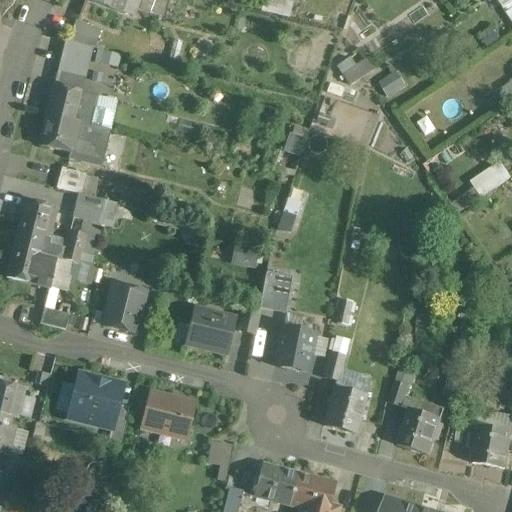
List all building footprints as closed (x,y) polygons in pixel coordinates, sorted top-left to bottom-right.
[(84,0),(123,16),(129,0),(84,0)] [(117,73),(121,55),(96,48),(92,66),(117,73)] [(397,71),(380,81),(389,96),(406,86),(397,71)] [(99,98),(55,87),(47,117),(112,133),(116,116),(96,111),(99,98)] [(112,133),(47,117),(40,147),(71,155),(69,161),(103,169),(112,133)] [(284,151),(300,157),(310,130),(294,125),(284,151)] [(499,164),(472,183),(476,189),(475,190),(481,199),(510,180),(510,179),(504,171),(499,164)] [(86,175),(62,169),(57,189),(80,195),(81,195),(86,175)] [(99,178),(86,175),(81,195),(94,198),(99,178)] [(475,190),(448,208),(454,217),(481,199),(475,190)] [(81,195),(80,195),(77,206),(102,213),(105,201),(94,198),(81,195)] [(57,208),(25,200),(21,220),(52,227),(57,208)] [(102,213),(77,206),(73,219),(83,221),(98,225),(99,225),(102,213)] [(52,227),(21,220),(14,249),(40,255),(42,246),(47,247),(48,244),(52,227)] [(98,225),(83,221),(79,234),(85,235),(77,264),(89,267),(100,225),(99,225),(98,225)] [(79,234),(70,232),(65,249),(62,261),(72,263),(77,264),(85,235),(79,234)] [(65,249),(48,244),(47,247),(42,246),(40,255),(56,259),(62,261),(65,249)] [(257,251),(237,247),(234,264),(254,267),(257,251)] [(40,255),(14,249),(6,279),(49,289),(49,288),(56,259),(40,255)] [(62,261),(56,259),(49,288),(64,292),(72,263),(62,261)] [(145,292),(112,284),(102,326),(135,335),(145,292)] [(279,307),(266,304),(261,326),(272,329),(273,327),(277,312),(278,312),(279,307)] [(259,310),(243,306),(237,331),(253,335),(259,310)] [(310,312),(295,309),(294,312),(288,311),(288,314),(278,312),(277,312),(273,327),(282,329),(282,328),(282,331),(281,331),(274,367),(307,374),(308,366),(311,354),(314,337),(320,338),(324,322),(315,320),(315,317),(310,315),(310,312)] [(68,316),(42,310),(38,325),(64,331),(68,316)] [(234,321),(194,311),(186,345),(225,355),(234,321)] [(345,355),(350,342),(336,337),(331,351),(345,355)] [(324,356),(311,354),(308,366),(321,368),(324,356)] [(346,359),(332,355),(325,380),(337,383),(339,384),(342,375),(346,359)] [(415,373),(399,367),(393,382),(409,388),(415,373)] [(369,383),(342,375),(339,384),(337,383),(325,427),(357,436),(368,398),(367,398),(371,382),(370,382),(369,383)] [(122,387),(79,376),(68,419),(111,429),(117,406),(122,387)] [(25,389),(0,382),(0,414),(12,417),(17,419),(25,389)] [(409,388),(393,382),(386,402),(402,408),(406,397),(409,388)] [(194,406),(148,395),(139,431),(140,432),(141,427),(184,437),(183,442),(185,442),(194,406)] [(445,411),(406,397),(402,408),(411,411),(441,422),(445,411)] [(129,409),(117,406),(111,429),(108,441),(120,444),(129,409)] [(511,416),(472,410),(468,427),(479,429),(511,435),(511,434),(511,416)] [(441,422),(411,411),(398,447),(428,458),(441,422)] [(12,417),(0,414),(0,445),(9,448),(14,428),(9,427),(12,417)] [(511,435),(479,429),(472,465),(504,471),(511,435)] [(229,482),(232,444),(211,442),(209,466),(219,467),(217,481),(229,482)] [(297,475),(261,466),(253,498),(289,507),(297,475)] [(334,484),(298,474),(297,475),(289,507),(289,508),(300,511),(337,511),(338,509),(328,506),(334,484)] [(228,489),(221,511),(234,511),(240,492),(228,489)] [(420,511),(421,510),(384,499),(380,511),(420,511)] [(0,511),(9,511),(11,506),(0,503),(0,511)]
